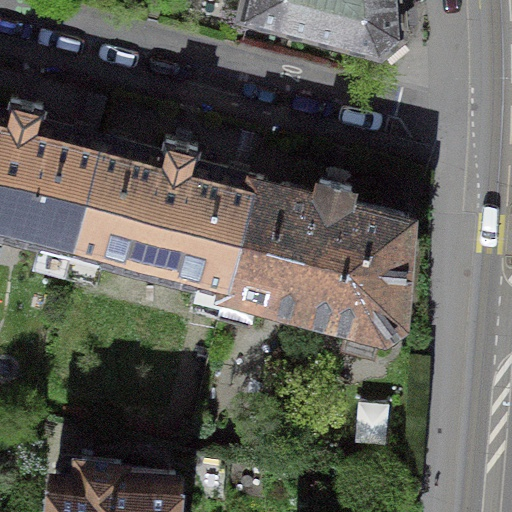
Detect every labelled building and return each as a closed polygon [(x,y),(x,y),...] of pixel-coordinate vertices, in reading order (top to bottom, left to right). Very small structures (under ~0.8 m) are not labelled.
[(242,0),(240,9),(379,45),(403,26),(401,0),(242,0)] [(0,106),(0,226),(71,245),(100,132),(39,116),(43,102),(27,97),(10,93),(7,108),(0,106)] [(100,132),(71,245),(225,285),(255,172),(194,157),(198,142),(182,137),(165,133),(161,148),(100,132)] [(315,188),(255,172),(225,285),(381,325),(401,311),(409,212),(347,197),(351,182),(335,178),(319,173),(315,188)] [(170,511),(175,470),(119,465),(119,458),(81,455),(80,471),(54,468),(50,511),(170,511)]
